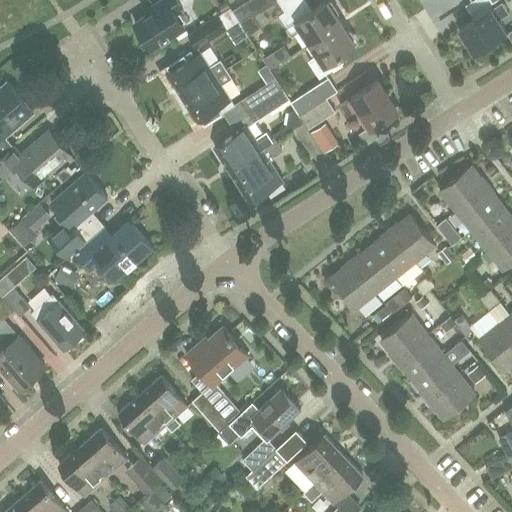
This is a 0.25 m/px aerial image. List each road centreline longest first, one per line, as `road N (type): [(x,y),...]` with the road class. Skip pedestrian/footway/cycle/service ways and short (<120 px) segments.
road 1 (residential): [(461,511),(227,261)]
road 2 (residential): [(0,459),(227,261)]
road 3 (residential): [(227,261),(75,34)]
road 4 (residential): [(227,261),(455,111)]
road 5 (residential): [(455,111),(384,0)]
